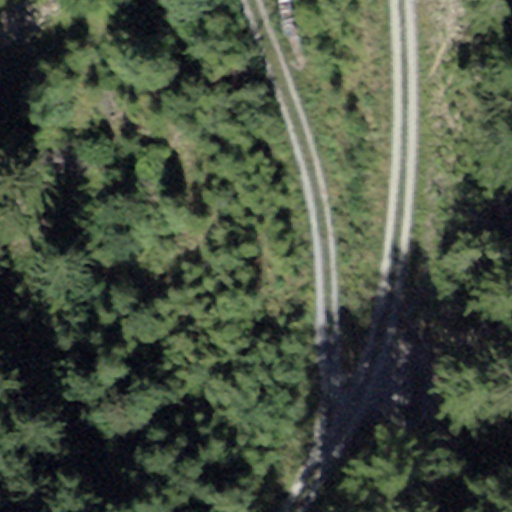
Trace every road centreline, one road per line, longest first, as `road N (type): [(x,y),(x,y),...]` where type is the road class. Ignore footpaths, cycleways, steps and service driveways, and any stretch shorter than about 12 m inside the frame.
road 1 (track): [(283,511),(325,429),(387,208),(378,0)]
road 2 (track): [(234,0),(303,190),(325,429)]
